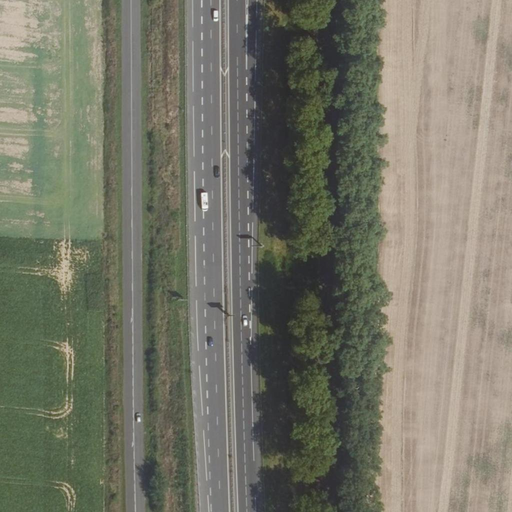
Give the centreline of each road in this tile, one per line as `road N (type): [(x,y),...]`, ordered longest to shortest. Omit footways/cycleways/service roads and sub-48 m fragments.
road 1 (motorway): [(210,0),(219,511)]
road 2 (tertiary): [(131,0),(136,511)]
road 3 (motorway): [(247,511),(238,70)]
